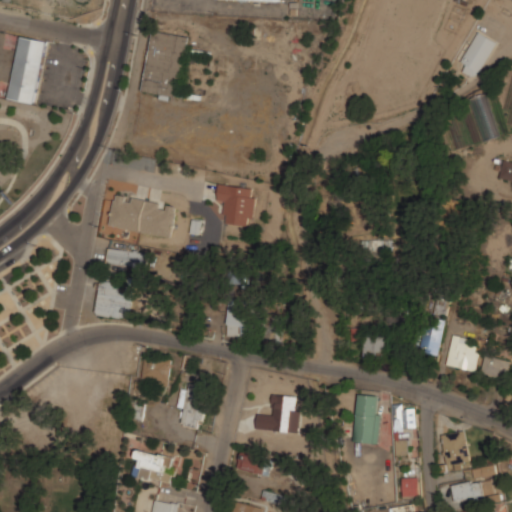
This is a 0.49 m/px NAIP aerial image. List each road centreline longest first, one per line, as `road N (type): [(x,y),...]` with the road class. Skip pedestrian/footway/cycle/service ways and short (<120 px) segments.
road 1 (residential): [(511,420),(335,368),(132,330),(54,348),(0,389)]
road 2 (secondary): [(123,0),(92,133),(42,211)]
road 3 (residential): [(70,341),(94,190),(69,174)]
road 4 (residential): [(241,352),(208,511)]
road 5 (residential): [(426,392),(430,511)]
